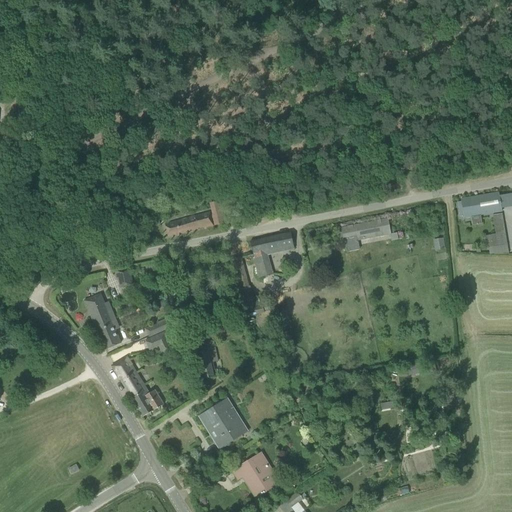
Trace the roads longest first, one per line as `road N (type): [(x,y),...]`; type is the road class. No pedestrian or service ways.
road 1 (unclassified): [(23,304),(79,266),(511,179)]
road 2 (track): [(56,156),(381,0)]
road 3 (tertiary): [(155,467),(98,369),(49,318),(23,304)]
road 4 (track): [(303,37),(416,199)]
road 5 (track): [(464,367),(446,193)]
road 6 (track): [(56,156),(13,0)]
road 7 (track): [(134,118),(122,71),(128,47),(100,0)]
